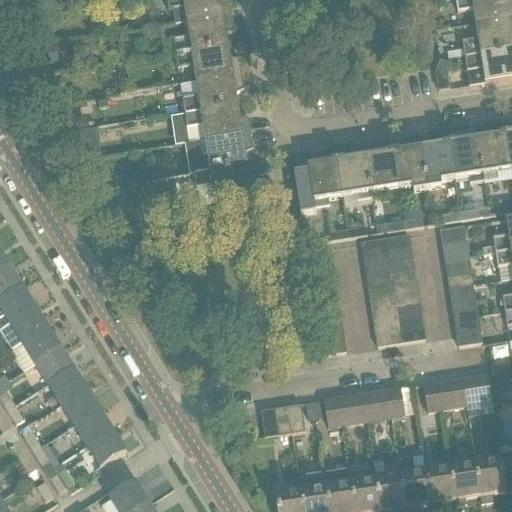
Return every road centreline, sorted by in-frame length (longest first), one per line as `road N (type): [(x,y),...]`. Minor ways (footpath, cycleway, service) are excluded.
road 1 (unclassified): [(262,0),(281,112),(293,126),(315,130),(511,99)]
road 2 (unclassified): [(164,419),(206,393),(479,357)]
road 3 (tertiary): [(164,419),(0,155)]
